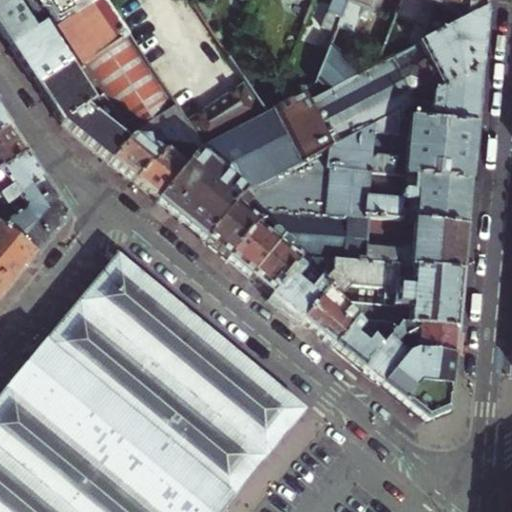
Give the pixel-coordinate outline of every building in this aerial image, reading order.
[(15,6),(10,0),(0,0),(0,34),(9,48),(44,25),(41,20),(29,28),(24,20),(31,15),(21,1),(15,6)] [(40,8),(34,0),(10,0),(15,6),(21,1),(31,15),(40,8)] [(34,0),(40,8),(46,16),(54,28),(95,0),(34,0)] [(95,0),(54,28),(75,59),(81,68),(126,36),(101,0),(95,0)] [(335,31),(337,27),(347,0),(330,0),(321,25),(335,31)] [(347,0),(337,27),(352,33),(358,17),(366,19),(373,0),(347,0)] [(402,55),(417,47),(435,0),(401,0),(395,18),(414,25),(402,55)] [(435,0),(417,47),(484,13),(484,0),(435,0)] [(204,27),(212,10),(209,7),(204,6),(199,8),(194,12),(204,27)] [(422,101),(478,72),(480,57),(482,30),(484,13),(417,47),(402,55),(361,76),(328,93),(305,104),(328,149),(386,119),(403,111),(422,101)] [(46,16),(41,20),(44,25),(9,48),(13,53),(26,73),(35,86),(75,59),(54,28),(46,16)] [(101,97),(130,139),(182,145),(193,146),(202,147),(188,127),(126,36),(81,68),(101,97)] [(361,76),(330,43),(316,79),(328,93),(361,76)] [(101,97),(81,68),(75,59),(35,86),(39,93),(55,117),(60,124),(101,97)] [(478,72),(422,101),(420,122),(473,127),(474,119),(475,104),(476,98),(478,79),(478,72)] [(206,115),(188,127),(202,147),(263,116),(256,104),(245,88),(229,99),(226,95),(203,111),(206,115)] [(260,95),(256,104),(263,116),(267,114),(272,100),(260,95)] [(202,147),(196,154),(156,203),(180,223),(199,238),(203,242),(243,193),(292,168),(328,149),(305,104),(301,96),(267,114),(263,116),(202,147)] [(130,139),(101,97),(60,124),(62,126),(92,151),(109,164),(130,139)] [(402,121),(403,111),(386,119),(402,121)] [(292,168),(469,182),(470,163),(472,147),(473,127),(420,122),(402,121),(386,119),(328,149),(292,168)] [(0,174),(24,158),(15,145),(7,132),(0,136),(0,174)] [(169,159),(182,145),(130,139),(109,164),(120,173),(132,184),(145,167),(150,170),(160,158),(169,159)] [(196,154),(193,146),(182,145),(169,159),(160,158),(150,170),(145,167),(132,184),(147,196),(156,203),(196,154)] [(5,212),(43,186),(33,171),(24,158),(0,174),(0,209),(3,213),(5,212)] [(258,211),(464,228),(466,214),(468,193),(469,182),(292,168),(243,193),(258,211)] [(0,229),(0,233),(33,260),(62,226),(63,221),(63,216),(43,186),(5,212),(12,222),(0,229)] [(258,211),(243,193),(203,242),(215,251),(225,260),(262,215),(258,211)] [(300,259),(460,274),(461,263),(463,242),(464,228),(258,211),(262,215),(281,237),(300,259)] [(281,237),(262,215),(225,260),(240,272),(248,279),(281,237)] [(0,299),(24,271),(33,260),(0,233),(0,299)] [(300,259),(281,237),(248,279),(262,290),(270,297),(287,275),(300,259)] [(0,397),(0,511),(221,511),(234,497),(266,458),(304,412),(117,257),(78,303),(46,341),(3,393),(0,397)] [(425,329),(455,331),(456,322),(457,307),(459,293),(460,274),(300,259),(312,272),(327,289),(354,321),(379,349),(397,326),(398,326),(425,329)] [(300,286),(287,275),(270,297),(287,311),(300,322),(327,289),(312,272),(300,286)] [(327,289),(300,322),(319,337),(333,348),(354,321),(327,289)] [(379,349),(354,321),(333,348),(349,361),(361,371),(379,349)] [(397,326),(379,349),(361,371),(373,381),(380,387),(402,358),(404,355),(411,354),(409,350),(400,352),(392,345),(401,334),(398,326),(397,326)] [(416,353),(427,354),(453,356),(454,346),(455,331),(425,329),(398,326),(401,334),(416,335),(415,348),(409,350),(411,354),(416,353)] [(404,355),(402,358),(380,387),(425,424),(448,414),(451,378),(453,356),(427,354),(416,353),(411,354),(404,355)]
